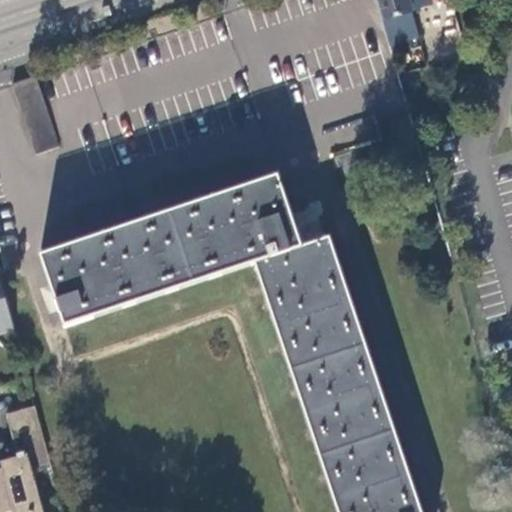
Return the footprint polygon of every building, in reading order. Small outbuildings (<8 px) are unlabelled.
[(420,39),(412,11),(431,6),(429,0),(377,0),(391,47),(420,39)] [(11,86),(34,154),(58,146),(34,78),(11,86)] [(423,161),(409,110),(377,120),(384,140),(332,157),(343,186),(423,161)] [(255,263),(338,511),(420,511),(330,237),(301,247),(277,176),(39,253),(64,324),(255,263)] [(0,332),(15,328),(0,276),(0,332)] [(46,511),(34,469),(53,464),(36,406),(8,414),(20,457),(3,462),(6,474),(0,475),(0,511),(46,511)]
